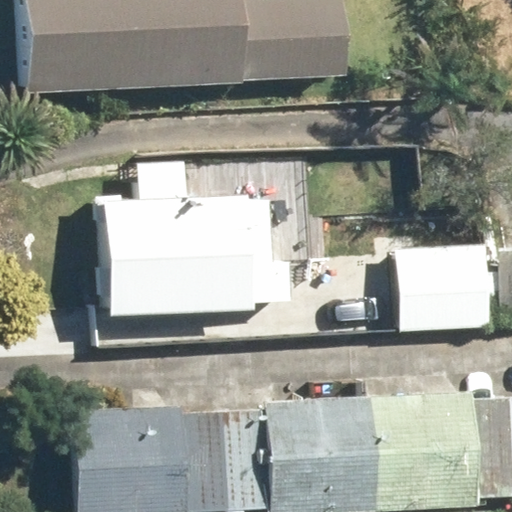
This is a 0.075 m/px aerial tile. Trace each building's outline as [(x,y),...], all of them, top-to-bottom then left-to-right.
[(0,0),(0,61),(2,92),(322,74),(317,0),(0,0)] [(85,314),(225,309),(225,299),(265,298),(264,259),(248,259),(245,197),(223,198),(223,193),(167,195),(166,159),(118,161),(120,197),(80,199),(85,314)] [(385,326),(472,323),(469,249),(383,252),(385,326)] [(501,316),(511,315),(511,250),(499,251),(501,316)] [(250,511),(277,511),(458,503),(458,496),(453,398),(453,390),(245,400),(246,408),(250,508),(250,511)] [(511,395),(453,398),(458,496),(511,493),(511,395)] [(60,511),(171,511),(166,412),(166,403),(55,409),(60,511)] [(246,408),(166,412),(171,511),(250,508),(246,408)]
